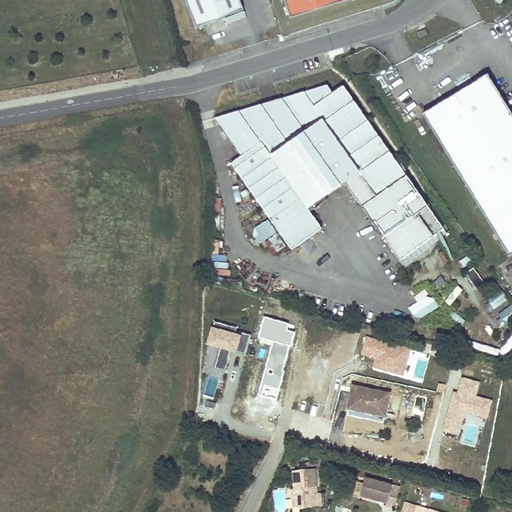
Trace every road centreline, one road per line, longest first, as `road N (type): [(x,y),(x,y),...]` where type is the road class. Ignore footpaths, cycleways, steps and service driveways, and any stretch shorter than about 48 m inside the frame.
road 1 (unclassified): [(428,0),(383,24),(174,85)]
road 2 (unclassified): [(0,117),(174,85)]
road 3 (residential): [(246,511),(287,423),(317,431)]
